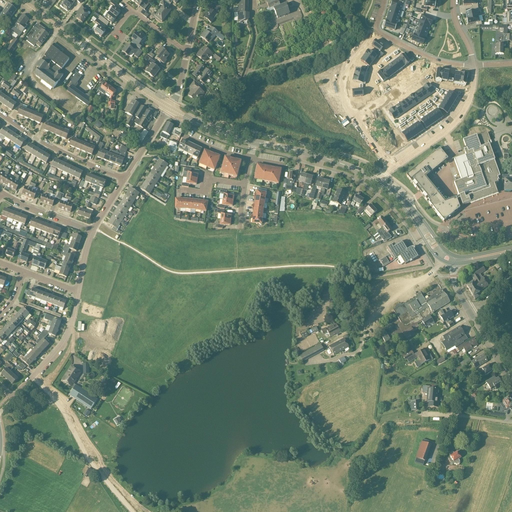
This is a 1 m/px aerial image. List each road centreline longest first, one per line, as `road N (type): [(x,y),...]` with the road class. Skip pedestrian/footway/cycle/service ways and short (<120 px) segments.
road 1 (primary): [(169,108),(18,0)]
road 2 (residential): [(390,170),(458,119),(473,65)]
road 3 (residential): [(0,114),(124,179)]
road 4 (primary): [(511,385),(455,286),(454,264)]
road 5 (primary): [(381,184),(338,162),(254,141)]
road 6 (residential): [(13,398),(66,337),(78,292)]
